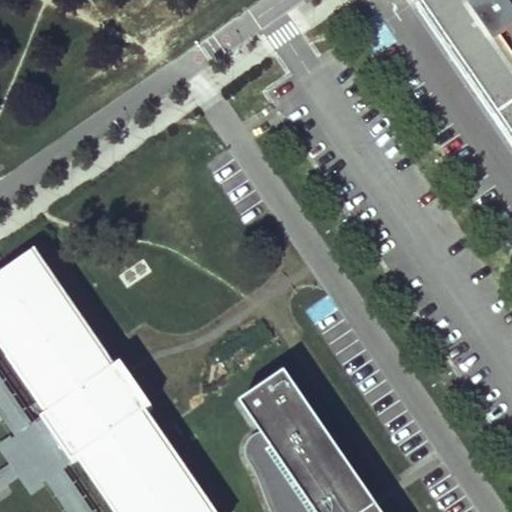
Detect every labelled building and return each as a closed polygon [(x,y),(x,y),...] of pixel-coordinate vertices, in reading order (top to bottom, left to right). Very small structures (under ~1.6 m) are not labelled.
[(511,0),(417,0),(421,6),(511,137),(511,0)] [(34,257),(0,278),(0,298),(42,269),(34,257)] [(42,269),(0,298),(0,336),(52,413),(63,429),(52,435),(57,443),(61,450),(72,442),(83,458),(120,511),(208,511),(144,416),(133,400),(142,394),(133,380),(123,388),(117,379),(112,372),(42,269)] [(122,365),(112,372),(117,379),(123,388),(133,380),(122,365)] [(382,511),(375,502),(287,374),(242,405),(252,419),(261,433),(254,435),(249,439),(246,444),(246,453),(248,461),(258,480),(266,500),(271,511),(382,511)] [(0,511),(0,490),(18,478),(30,494),(47,482),(67,511),(90,511),(62,472),(83,458),(72,442),(61,450),(57,443),(52,435),(63,429),(52,413),(32,427),(0,380),(0,412),(17,437),(0,449),(0,450),(10,465),(0,471),(0,511)] [(142,394),(133,400),(144,416),(153,409),(142,394)]
